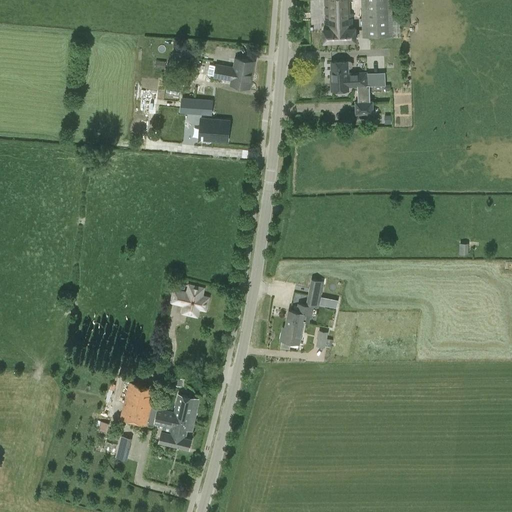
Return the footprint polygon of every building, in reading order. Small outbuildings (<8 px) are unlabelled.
[(323,28),(323,41),(356,40),(355,27),(353,27),(352,0),(324,0),(325,28),(323,28)] [(393,35),(391,0),(361,0),(363,36),(393,35)] [(250,87),(255,60),(235,57),(234,66),(216,63),(214,76),(231,79),(231,84),(250,87)] [(190,84),(194,60),(183,58),(178,82),(190,84)] [(331,60),(332,74),(331,74),(331,90),(349,89),(349,85),(358,85),(358,101),(355,101),(356,115),(374,114),(374,100),(371,100),(370,85),(367,85),(367,71),(357,71),(357,77),(348,77),(348,68),(351,68),(353,67),(353,62),(351,61),(348,61),(348,60),(331,60)] [(156,68),(166,69),(166,61),(156,61),(156,68)] [(138,114),(158,115),(160,76),(140,75),(138,114)] [(213,99),(182,96),(180,111),(212,114),(213,99)] [(203,127),(202,139),(225,141),(227,121),(200,118),(199,126),(203,127)] [(468,254),(469,243),(460,242),(459,254),(468,254)] [(318,305),(323,281),(311,278),(307,303),(318,305)] [(203,287),(189,284),(188,290),(185,292),(174,289),(171,301),(183,303),(184,306),(183,311),(197,315),(199,307),(205,308),(208,297),(201,295),(203,287)] [(320,304),(327,305),(329,297),(321,296),(320,304)] [(280,339),(282,340),(281,347),(290,348),(292,341),(299,343),(303,320),(308,321),(311,306),(299,303),(297,311),(290,310),(289,316),(287,316),(284,331),(282,331),(280,339)] [(319,330),(316,346),(325,347),(326,345),(332,346),(333,339),(327,338),(328,332),(319,330)] [(200,399),(178,393),(174,411),(158,407),(158,408),(152,406),(156,388),(130,381),(121,418),(163,428),(165,429),(167,419),(173,420),(173,417),(195,423),(200,399)] [(159,440),(189,448),(192,438),(187,437),(188,430),(193,431),(195,423),(173,417),(173,420),(167,419),(165,429),(163,428),(162,430),(161,430),(159,440)] [(99,428),(106,430),(108,423),(101,422),(99,428)] [(120,434),(116,456),(127,459),(131,437),(120,434)]
